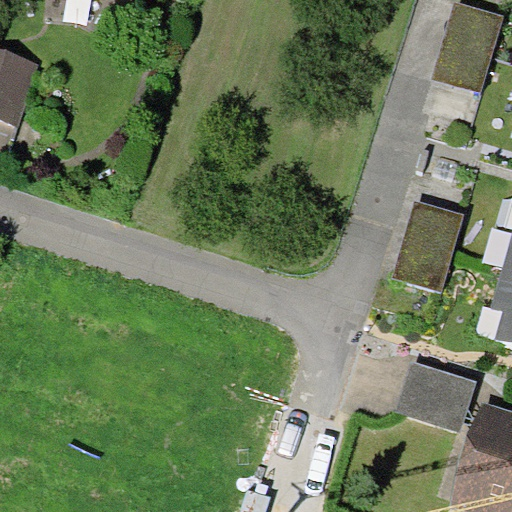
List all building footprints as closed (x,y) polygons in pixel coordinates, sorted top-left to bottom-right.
[(438,49),(487,64),(499,25),(449,10),(438,49)] [(476,103),(487,64),(438,49),(426,88),(476,103)] [(0,127),(8,130),(26,73),(0,64),(0,127)] [(418,156),(412,178),(418,180),(424,158),(418,156)] [(459,223),(410,209),(398,248),(448,262),(459,223)] [(398,248),(387,287),(436,301),(448,262),(398,248)] [(511,281),(505,279),(494,318),(506,322),(498,351),(511,354),(511,281)] [(453,436),(460,412),(467,393),(409,374),(395,417),(453,436)] [(511,511),(511,428),(479,418),(465,461),(477,465),(461,511),(505,511),(506,511),(507,511),(511,511)]
